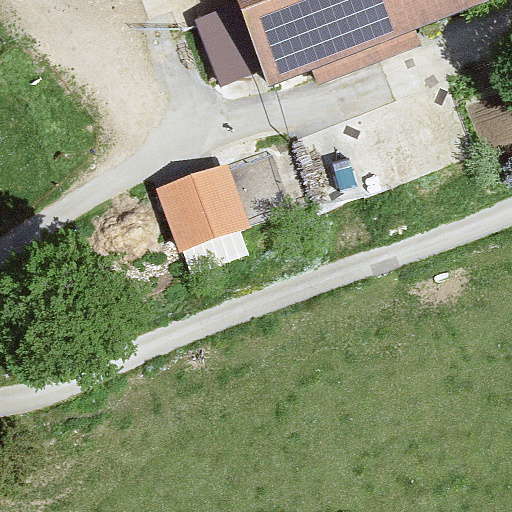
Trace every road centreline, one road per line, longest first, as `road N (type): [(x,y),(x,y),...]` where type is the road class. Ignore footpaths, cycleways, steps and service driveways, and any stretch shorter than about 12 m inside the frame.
road 1 (track): [(511,27),(335,92)]
road 2 (track): [(155,150),(106,0)]
